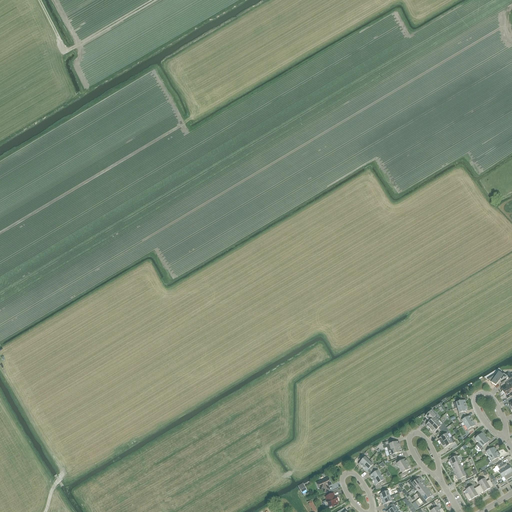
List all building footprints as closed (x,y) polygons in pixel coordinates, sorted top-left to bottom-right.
[(505,376),(503,374),(502,376),(498,373),(487,380),(495,386),(499,381),(500,382),(501,385),(511,378),(511,374),(507,374),(505,376)] [(507,386),(501,390),(502,391),(501,392),(503,395),(511,389),(511,384),(511,383),(511,379),(505,384),(507,386)] [(511,389),(503,395),(505,398),(506,398),(507,399),(511,396),(511,389)] [(455,400),(455,403),(453,404),(455,409),(457,408),(466,406),(465,401),(462,402),(461,399),(455,400)] [(468,411),(466,406),(457,408),(459,414),(458,414),(459,418),(466,415),(464,412),(468,411)] [(431,411),(426,416),(431,421),(429,422),(426,425),(430,429),(439,420),(437,418),(437,417),(431,411)] [(462,421),(464,426),(472,421),(470,416),(467,418),(466,415),(459,418),(461,421),(462,421)] [(443,424),(439,420),(430,429),(434,433),(438,429),(440,431),(445,426),(443,424)] [(475,426),(472,421),(464,426),(467,430),(467,431),(469,433),(474,430),(472,427),(475,426)] [(444,436),(438,439),(441,444),(450,439),(452,438),(449,433),(448,430),(442,433),(444,436)] [(475,440),(479,444),(485,437),(482,433),(479,436),(477,433),(472,438),(475,440)] [(489,442),(485,437),(479,444),(482,448),(480,450),(482,452),(484,450),(489,446),(487,444),(489,442)] [(450,439),(441,444),(444,449),(450,446),(451,448),(456,445),(455,442),(452,438),(450,439)] [(387,448),(388,451),(400,447),(399,442),(392,444),(391,441),(383,444),(384,449),(387,448)] [(491,449),(489,446),(484,450),(485,453),(486,453),(489,457),(497,452),(494,448),(491,449)] [(400,447),(388,451),(390,459),(396,457),(396,454),(402,452),(400,447)] [(497,459),(500,457),(499,456),(500,455),(498,452),(497,452),(489,457),(492,462),(491,462),(493,465),(498,462),(497,459)] [(448,461),(451,466),(459,462),(462,461),(460,455),(457,457),(455,454),(450,457),(451,460),(448,461)] [(358,465),(363,468),(369,461),(365,458),(365,457),(363,455),(359,460),(361,462),(358,465)] [(397,465),(399,469),(408,464),(405,459),(400,463),(398,460),(393,463),(394,466),(397,465)] [(373,465),(369,461),(363,468),(367,472),(369,470),(371,472),(376,468),(373,465)] [(461,467),(459,462),(451,466),(453,471),(461,467)] [(497,466),(495,467),(498,472),(500,475),(511,469),(509,467),(508,467),(506,463),(503,465),(502,462),(496,465),(497,466)] [(411,469),(408,464),(399,469),(402,474),(400,475),(401,478),(407,475),(405,472),(411,469)] [(455,476),(463,472),(461,467),(453,471),(455,476)] [(378,471),(376,468),(371,472),(373,474),(370,476),(373,481),(381,476),(378,471)] [(511,471),(511,469),(500,475),(502,478),(504,477),(505,481),(511,476),(511,473),(511,472),(511,471)] [(463,472),(455,476),(458,481),(460,479),(461,482),(467,480),(467,479),(469,478),(466,471),(464,472),(463,472)] [(383,481),(381,476),(373,481),(376,486),(378,484),(380,486),(385,483),(384,481),(383,481)] [(415,477),(410,481),(408,483),(411,488),(410,489),(412,491),(413,490),(415,488),(422,483),(419,478),(417,480),(415,477)] [(325,494),(330,491),(328,487),(332,485),(328,478),(317,483),(320,490),(323,489),(325,494)] [(484,479),(481,481),(487,490),(490,489),(490,488),(493,486),(489,480),(486,482),(484,479)] [(487,490),(481,481),(478,483),(480,486),(477,488),(481,493),(484,492),(487,490)] [(422,483),(415,488),(413,490),(415,492),(417,490),(418,492),(426,487),(422,483)] [(472,486),(469,488),(475,498),(478,496),(478,495),(481,493),(477,488),(474,489),(472,486)] [(426,487),(418,492),(416,494),(419,497),(418,497),(419,499),(429,491),(426,487)] [(475,498),(469,488),(466,490),(466,491),(464,492),(465,495),(464,495),(468,501),(471,499),(472,500),(475,498)] [(379,495),(381,500),(390,497),(388,492),(387,489),(381,491),(382,494),(379,495)] [(429,491),(419,499),(424,505),(427,504),(432,500),(430,497),(432,496),(429,491)] [(327,501),(326,501),(323,502),(323,504),(324,508),(325,507),(326,509),(332,506),(333,507),(338,505),(337,502),(338,501),(339,501),(338,500),(338,499),(338,498),(337,498),(335,498),(333,494),(326,497),(327,501)] [(392,502),(390,497),(381,500),(383,505),(386,504),(387,508),(393,505),(392,502)] [(396,503),(393,505),(387,508),(389,510),(386,511),(397,511),(400,511),(397,506),(396,503)]
